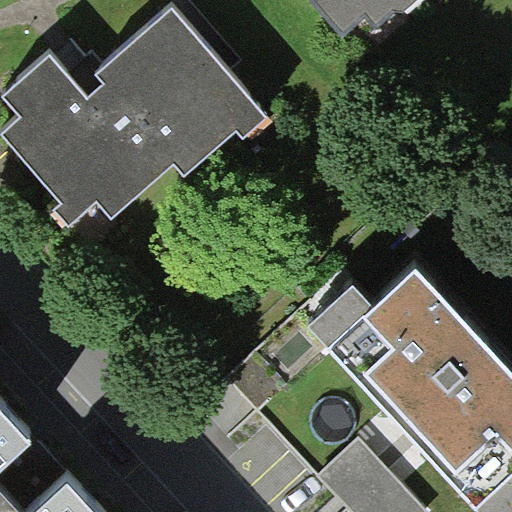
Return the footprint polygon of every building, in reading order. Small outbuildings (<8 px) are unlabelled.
[(329,0),(354,29),(372,15),(383,28),(416,0),(329,0)] [(276,115),(177,5),(116,60),(90,83),(59,47),(9,92),(27,112),(7,130),(83,215),(102,198),(119,217),(178,163),(188,174),(244,125),(253,135),(276,115)] [(470,511),(511,511),(511,369),(410,258),(365,299),(348,280),(299,324),(470,511)] [(0,511),(105,511),(71,475),(30,511),(28,511),(0,481),(0,475),(39,440),(0,397),(0,511)] [(325,467),(362,511),(433,511),(443,504),(377,424),(325,467)]
